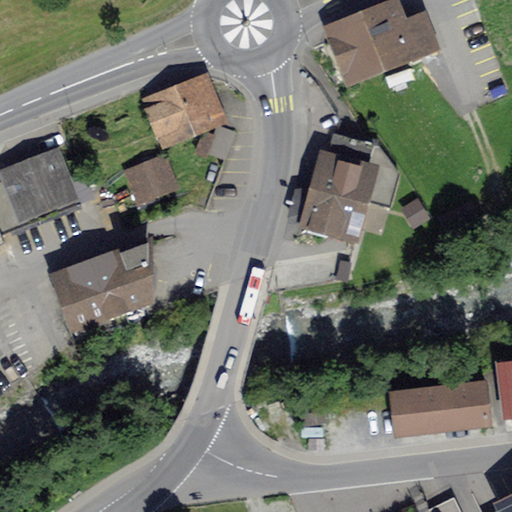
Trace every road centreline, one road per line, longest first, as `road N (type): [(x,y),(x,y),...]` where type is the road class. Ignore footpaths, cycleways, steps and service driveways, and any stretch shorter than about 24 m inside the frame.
road 1 (tertiary): [(511,458),(292,483),(255,477),(194,450)]
road 2 (residential): [(260,231),(183,225),(0,282)]
road 3 (tertiary): [(260,231),(194,450)]
road 4 (secondary): [(0,114),(203,33)]
road 5 (tertiary): [(266,62),(276,169),(260,231)]
